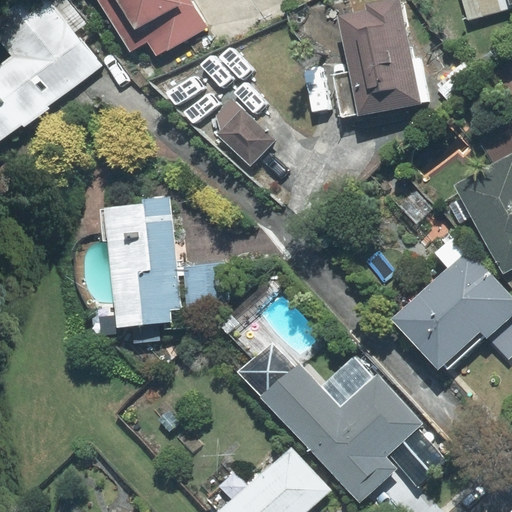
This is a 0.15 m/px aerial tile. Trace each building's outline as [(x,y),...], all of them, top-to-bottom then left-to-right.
[(46,105),(99,65),(74,32),(51,1),(49,0),(38,0),(0,28),(0,38),(13,56),(0,66),(0,139),(22,123),(24,127),(48,109),(46,105)] [(74,32),(86,23),(68,0),(51,0),(51,1),(74,32)] [(101,0),(130,51),(148,41),(156,55),(207,27),(191,0),(101,0)] [(368,11),(338,17),(349,72),(333,75),(342,118),(427,102),(419,58),(412,59),(400,0),(387,0),(367,4),(368,11)] [(508,9),(504,0),(462,0),(468,20),(508,9)] [(479,78),(464,63),(440,85),(454,101),(479,78)] [(250,165),(275,140),(233,99),(217,116),(221,131),(218,134),(250,165)] [(511,153),(454,186),(504,274),(511,269),(511,153)] [(391,196),(416,224),(433,209),(407,181),(391,196)] [(182,309),(170,197),(144,200),(144,204),(104,209),(107,240),(114,302),(116,328),(171,322),(170,310),(182,309)] [(511,316),(511,295),(455,234),(435,253),(448,268),(392,319),(439,370),(443,366),(447,370),(485,336),(487,338),(511,316)] [(226,264),(184,267),(188,309),(230,305),(226,264)] [(511,356),(511,316),(487,338),(508,360),(511,356)] [(295,367),(273,343),(241,373),(360,501),(396,468),(386,457),(422,423),(378,375),(373,379),(353,358),(321,387),(299,363),(295,367)] [(304,511),(329,490),(291,448),(248,487),(234,473),(219,486),(232,500),(217,511),(304,511)]
